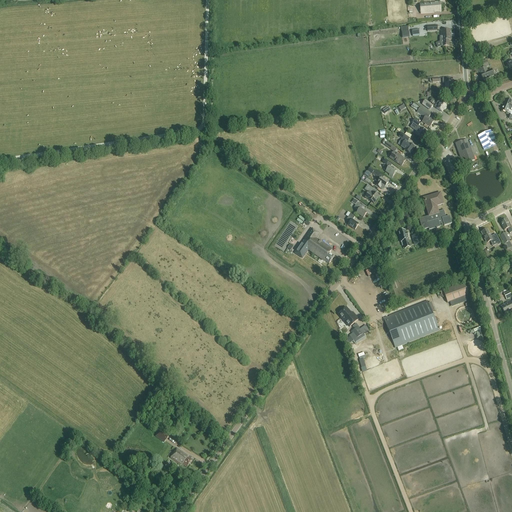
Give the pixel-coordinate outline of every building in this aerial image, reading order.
[(421,15),(441,13),(440,2),(420,4),(421,15)] [(441,47),(443,47),(450,47),(449,41),(452,40),(451,30),(440,31),(440,37),(440,38),(439,39),(439,41),(440,42),(436,44),(437,48),(441,47)] [(481,74),(483,80),(494,76),(492,70),(488,71),(486,67),(490,66),(487,60),(482,62),(484,68),(479,70),(481,74)] [(446,90),(453,90),(452,81),(448,81),(448,78),(442,78),(443,84),(445,84),(446,90)] [(511,108),(511,105),(511,102),(506,99),(503,105),(511,108)] [(433,106),(425,100),(422,104),(430,111),(433,106)] [(439,100),(434,107),(442,113),(446,107),(441,103),(440,105),(439,104),(440,101),(439,100)] [(511,108),(503,105),(501,111),(510,115),(509,119),(511,120),(511,108)] [(431,115),(424,111),(420,108),(417,112),(425,118),(422,122),(427,126),(427,125),(430,127),(434,122),(429,118),(431,115)] [(422,139),(427,132),(418,127),(420,124),(414,120),(412,123),(413,124),(411,128),(416,132),(415,134),(417,135),(422,139)] [(404,136),(402,138),(402,139),(405,141),(401,147),(405,150),(405,151),(410,154),(415,148),(408,143),(407,143),(410,139),(405,135),(404,136)] [(460,158),(462,165),(464,168),(468,167),(470,166),(469,163),(475,161),(473,157),(469,144),(468,144),(467,140),(464,141),(455,144),(460,158)] [(397,149),(385,141),(383,144),(395,152),(397,149)] [(400,156),(397,154),(394,151),(389,158),(401,167),(406,160),(400,156)] [(389,176),(392,178),(397,172),(391,167),(392,165),(385,160),(383,163),(389,166),(386,172),(390,174),(389,176)] [(388,183),(382,179),(384,177),(376,171),(375,170),(372,174),(377,177),(374,181),(378,183),(376,186),(380,189),(381,188),(384,190),(386,187),(387,188),(389,185),(388,185),(388,183)] [(379,197),(376,195),(378,192),(368,185),(364,190),(368,193),(365,198),(374,204),(379,197)] [(423,199),(429,217),(419,220),(422,230),(428,228),(429,231),(440,227),(444,225),(444,226),(452,224),(450,216),(446,217),(444,211),(438,212),(436,206),(444,204),(440,194),(423,199)] [(360,209),(362,206),(358,203),(358,202),(354,199),(351,203),(356,206),(354,208),(358,211),(356,214),(363,218),(367,213),(360,209)] [(355,217),(351,214),(348,212),(346,216),(348,217),(346,220),(350,223),(348,226),(355,230),(359,225),(352,221),(355,217)] [(504,230),(510,227),(506,220),(500,223),(504,230)] [(329,264),(334,257),(330,254),(332,250),(316,239),(319,234),(312,229),(295,254),(302,259),(308,250),(322,260),(329,264)] [(481,233),(487,244),(490,242),(493,247),(497,244),(498,246),(501,244),(496,234),(491,237),(487,230),(481,233)] [(410,248),(407,238),(408,238),(407,234),(406,234),(405,231),(398,233),(401,242),(402,242),(405,250),(410,248)] [(511,256),(511,246),(505,233),(500,236),(510,257),(511,256)] [(422,244),(419,234),(411,236),(414,246),(422,244)] [(492,263),(487,251),(482,253),(487,265),(492,263)] [(447,303),(452,302),(454,305),(471,298),(470,295),(465,284),(443,292),(447,303)] [(395,348),(397,348),(399,351),(403,349),(402,346),(439,331),(427,301),(389,316),(390,317),(387,318),(387,317),(383,319),(395,348)] [(507,303),(507,304),(501,307),(505,315),(511,310),(511,303),(510,301),(507,303)] [(351,313),(346,307),(338,315),(349,328),(359,319),(353,312),(351,313)] [(366,325),(360,329),(358,327),(350,332),(352,334),(349,336),(353,341),(362,335),(369,332),(366,325)] [(364,334),(354,341),(356,344),(366,338),(364,334)] [(168,437),(160,431),(155,437),(164,443),(168,437)] [(188,457),(177,449),(170,458),(180,465),(181,464),(182,465),(187,467),(192,460),(187,457),(188,457)]
